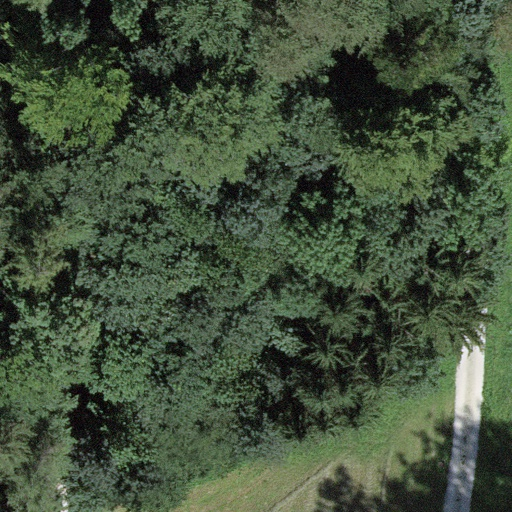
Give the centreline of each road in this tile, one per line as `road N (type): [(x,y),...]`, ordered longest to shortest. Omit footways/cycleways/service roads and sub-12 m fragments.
road 1 (track): [(50,511),(72,309),(74,84),(13,0)]
road 2 (track): [(465,511),(478,0)]
